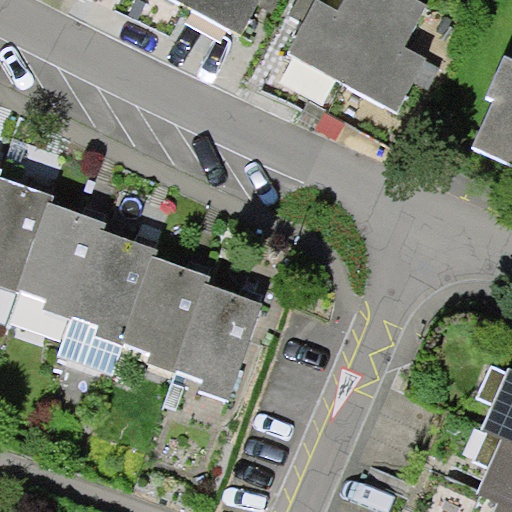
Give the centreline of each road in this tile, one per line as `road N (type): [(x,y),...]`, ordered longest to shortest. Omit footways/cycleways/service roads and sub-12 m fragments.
road 1 (residential): [(422,217),(0,12)]
road 2 (residential): [(304,511),(422,217)]
